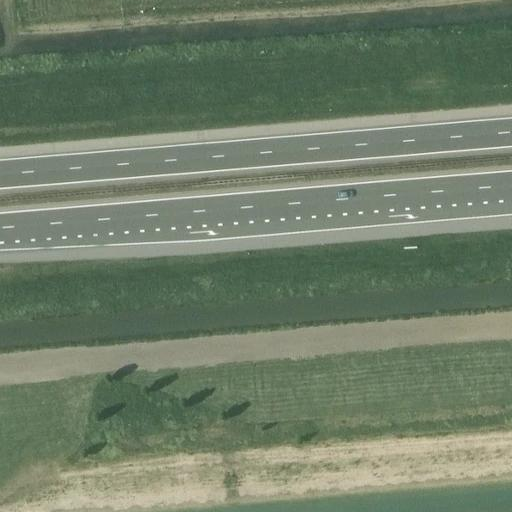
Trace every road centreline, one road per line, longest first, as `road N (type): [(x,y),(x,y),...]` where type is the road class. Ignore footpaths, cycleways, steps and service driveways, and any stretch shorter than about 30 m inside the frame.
road 1 (motorway): [(0,227),(511,187)]
road 2 (motorway): [(511,139),(0,175)]
